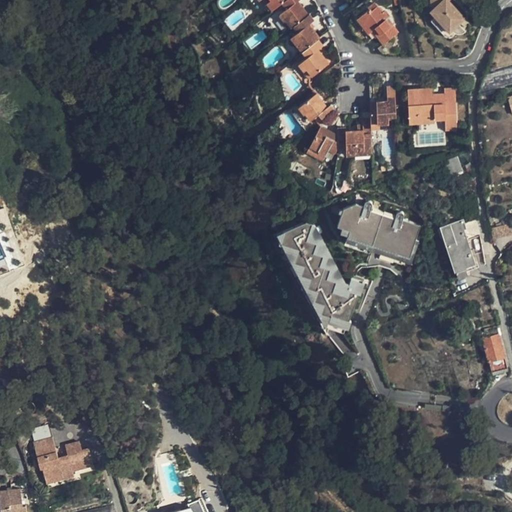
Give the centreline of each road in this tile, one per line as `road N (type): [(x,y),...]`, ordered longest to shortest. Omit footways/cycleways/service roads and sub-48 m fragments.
road 1 (residential): [(509,0),(471,62),(457,65),(356,55),(322,0)]
road 2 (track): [(471,62),(481,205)]
road 3 (residential): [(0,370),(98,449)]
